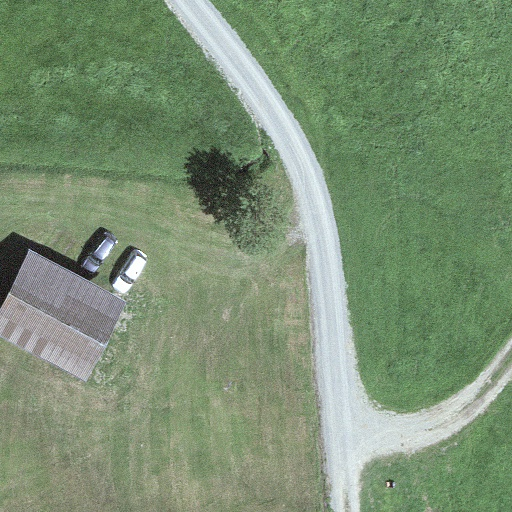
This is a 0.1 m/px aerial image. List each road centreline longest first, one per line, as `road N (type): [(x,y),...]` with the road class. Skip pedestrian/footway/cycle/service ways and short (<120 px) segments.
road 1 (track): [(191,0),(271,107),(316,189),(349,511)]
road 2 (track): [(511,354),(482,396),(442,427),(401,438),(342,435)]
